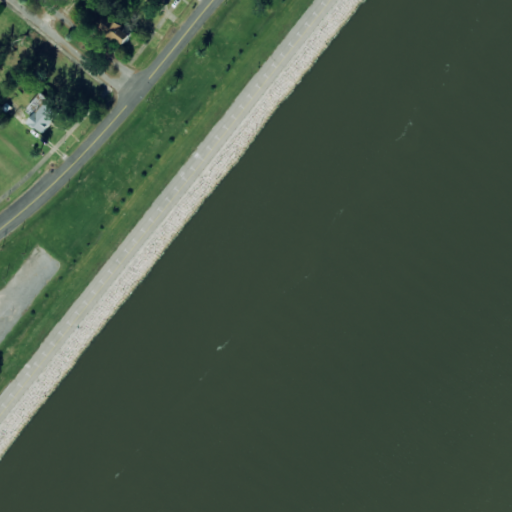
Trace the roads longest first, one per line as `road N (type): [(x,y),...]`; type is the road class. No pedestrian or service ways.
road 1 (residential): [(329,0),(0,414)]
road 2 (tertiary): [(0,229),(81,159),(217,0)]
road 3 (residential): [(15,0),(136,97)]
road 4 (residential): [(146,84),(41,0)]
